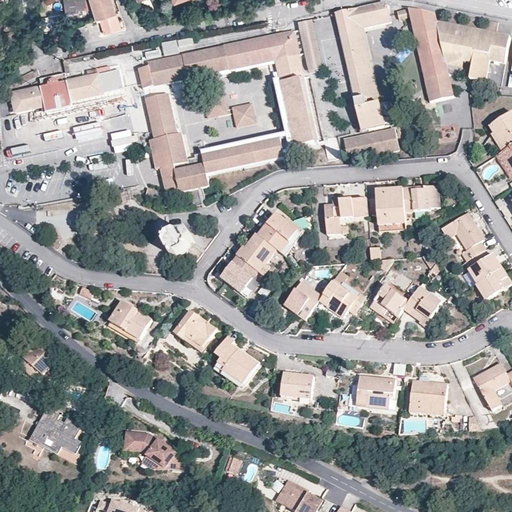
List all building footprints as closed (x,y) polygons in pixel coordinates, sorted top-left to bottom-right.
[(84,0),(63,0),(66,15),(86,12),(84,0)] [(120,29),(111,0),(89,0),(95,19),(99,18),(104,34),(120,29)] [(381,105),(364,30),(392,23),(390,15),(389,7),(386,8),(385,4),(337,15),(363,133),(394,125),(389,103),(381,105)] [(413,18),(411,10),(398,13),(400,21),(413,18)] [(449,63),(464,66),(465,62),(473,64),(470,80),(487,83),(491,63),(506,66),(507,58),(511,38),(496,35),(437,24),(435,15),(411,10),(413,18),(432,103),(454,98),(446,62),(449,63)] [(324,70),(312,20),(307,21),(309,30),(300,32),(305,55),(309,73),(324,70)] [(309,30),(307,21),(298,23),(300,32),(309,30)] [(87,30),(85,24),(75,27),(77,33),(87,30)] [(305,55),(300,32),(149,65),(150,69),(140,71),(144,87),(144,91),(276,61),(278,61),(276,52),(298,47),(300,56),(305,55)] [(305,79),(300,56),(298,47),(276,52),(278,61),(276,61),(277,65),(281,84),(305,79)] [(277,65),(276,61),(144,91),(145,94),(277,65)] [(73,103),(125,91),(119,66),(100,71),(88,73),(89,79),(60,86),(59,84),(57,82),(55,82),(52,84),(51,86),(51,88),(13,96),(17,114),(32,111),(46,108),(47,115),(74,109),(73,103)] [(319,143),(305,79),(281,84),(295,147),(295,148),(319,143)] [(203,158),(281,141),(283,150),(295,147),(281,84),(276,85),(287,135),(203,154),(203,155),(203,158)] [(46,108),(32,111),(35,125),(136,103),(146,101),(145,95),(145,94),(144,91),(144,87),(133,90),(125,91),(73,103),(74,109),(47,115),(46,108)] [(178,136),(171,104),(169,95),(146,101),(155,141),(178,136)] [(228,115),(224,96),(205,101),(209,120),(228,115)] [(182,135),(175,103),(171,104),(178,136),(182,135)] [(257,125),(253,105),(233,109),(238,129),(257,125)] [(511,148),(511,114),(490,128),(494,135),(506,152),(511,148)] [(400,151),(395,131),(345,142),(349,162),(400,151)] [(182,135),(178,136),(155,141),(154,141),(158,155),(153,156),(155,163),(159,162),(161,170),(175,167),(189,164),(188,161),(183,135),(182,135)] [(506,152),(494,135),(492,136),(503,154),(506,152)] [(203,158),(204,160),(208,176),(297,156),(295,148),(295,147),(283,150),(281,141),(203,158)] [(511,148),(506,152),(503,154),(501,155),(511,172),(511,148)] [(208,176),(204,160),(203,158),(203,155),(195,157),(196,159),(188,161),(189,164),(175,167),(181,194),(190,192),(201,190),(203,190),(211,188),(208,176)] [(511,180),(511,172),(501,155),(497,158),(511,181),(511,180)] [(161,170),(162,173),(167,197),(181,194),(175,167),(161,170)] [(441,209),(439,188),(425,189),(426,191),(411,192),(411,190),(404,190),(406,213),(431,212),(431,210),(441,209)] [(160,199),(162,192),(148,189),(146,196),(160,199)] [(406,213),(404,190),(377,193),(380,227),(407,225),(407,223),(406,213)] [(369,217),(368,200),(341,202),(342,208),(334,209),(334,207),(326,208),(328,236),(349,234),(349,228),(340,229),(339,220),(369,217)] [(333,201),(334,207),(334,209),(342,208),(341,202),(341,201),(333,201)] [(474,224),(469,215),(464,218),(470,226),(474,224)] [(282,255),(300,233),(287,223),(278,216),(260,238),(278,251),(282,255)] [(485,241),(474,224),(470,226),(464,218),(443,232),(449,240),(458,234),(469,252),(464,255),(468,262),(485,252),(481,244),(485,241)] [(286,258),(305,233),(289,221),(287,223),(300,233),(282,255),(286,258)] [(408,231),(407,227),(407,225),(380,227),(381,234),(408,231)] [(195,241),(191,234),(184,237),(176,235),(166,240),(164,247),(168,256),(179,260),(186,254),(186,245),(195,241)] [(451,239),(459,253),(465,250),(457,236),(451,239)] [(245,249),(238,258),(258,273),(264,277),(271,269),(267,266),(278,251),(260,238),(258,237),(250,247),(248,250),(245,249)] [(381,261),(380,249),(372,250),(372,262),(381,261)] [(271,269),(282,255),(278,251),(267,266),(271,269)] [(503,271),(499,264),(497,266),(492,258),(490,259),(485,252),(468,262),(465,264),(468,269),(479,286),(503,271)] [(437,265),(431,257),(424,258),(432,271),(437,265)] [(258,273),(238,258),(228,272),(229,273),(224,280),(236,290),(243,295),(249,288),(247,287),(258,273)] [(387,272),(395,260),(381,261),(381,269),(387,272)] [(435,280),(441,272),(437,265),(432,271),(429,276),(435,280)] [(511,285),(511,284),(503,271),(479,286),(478,287),(487,301),(511,285)] [(358,299),(342,288),(344,285),(349,278),(341,272),(323,298),(320,302),(328,308),(330,306),(333,308),(332,309),(345,318),(350,312),(356,316),(367,300),(360,296),(358,299)] [(306,322),(320,302),(323,298),(303,284),(286,308),(295,314),(297,312),(301,315),(299,317),(306,322)] [(360,296),(344,285),(342,288),(358,299),(360,296)] [(384,308),(389,311),(399,319),(405,311),(407,308),(410,303),(387,287),(371,309),(379,314),(384,308)] [(255,293),(249,288),(243,295),(236,290),(235,291),(249,301),(255,293)] [(439,311),(438,309),(442,303),(420,288),(410,303),(407,308),(416,315),(414,318),(421,323),(425,317),(431,322),(439,311)] [(91,300),(94,294),(84,289),(81,295),(91,300)] [(148,328),(153,321),(123,304),(111,324),(141,341),(146,332),(148,328)] [(345,318),(332,309),(333,308),(330,306),(328,308),(328,309),(344,320),(345,318)] [(384,318),(389,311),(384,308),(379,314),(384,318)] [(416,315),(407,308),(405,311),(414,318),(416,315)] [(208,344),(217,332),(209,326),(208,328),(199,322),(200,320),(191,314),(177,335),(185,341),(188,337),(205,349),(208,344)] [(427,327),(431,322),(425,317),(421,323),(427,327)] [(141,341),(111,324),(110,327),(139,344),(141,341)] [(205,349),(188,337),(185,341),(205,354),(210,346),(208,344),(205,349)] [(260,366),(244,355),(242,357),(239,355),(241,353),(233,347),(236,343),(229,339),(217,356),(223,361),(220,365),(227,370),(225,373),(246,387),(260,366)] [(58,361),(39,345),(36,350),(27,359),(20,368),(39,384),(41,380),(50,388),(59,378),(50,370),(58,361)] [(27,359),(36,350),(32,346),(23,356),(27,359)] [(350,376),(351,361),(343,361),(342,373),(342,375),(350,376)] [(246,387),(225,373),(227,370),(220,365),(215,372),(245,393),(262,368),(260,366),(246,387)] [(406,378),(407,366),(396,365),(395,377),(406,378)] [(511,373),(508,376),(502,365),(483,375),(485,378),(476,383),(493,413),(503,407),(497,397),(495,398),(493,394),(495,393),(511,382),(511,373)] [(341,380),(342,375),(342,373),(328,369),(327,377),(341,380)] [(315,377),(286,373),(283,398),(313,401),(315,377)] [(395,400),(396,381),(386,380),(386,382),(372,381),(372,379),(361,378),(360,386),(358,409),(368,410),(369,404),(391,407),(392,399),(395,400)] [(396,412),(399,381),(396,381),(395,400),(392,399),(391,407),(369,404),(368,410),(396,412)] [(446,412),(448,386),(414,383),(411,414),(423,415),(424,410),(446,412)] [(358,409),(360,386),(353,386),(352,395),(351,395),(350,408),(358,409)] [(96,403),(101,392),(91,387),(86,399),(96,403)] [(44,426),(52,411),(49,410),(42,425),(44,426)] [(446,418),(446,412),(424,410),(423,415),(446,418)] [(74,440),(81,426),(67,419),(65,424),(58,421),(61,416),(52,411),(44,426),(42,425),(34,439),(46,445),(48,440),(55,444),(52,448),(60,452),(62,447),(75,454),(81,443),(74,440)] [(483,433),(476,419),(470,419),(471,434),(483,433)] [(179,454),(149,434),(127,433),(126,452),(142,453),(149,458),(158,464),(155,470),(160,473),(168,471),(185,472),(186,461),(181,460),(175,460),(179,454)] [(52,448),(55,444),(48,440),(46,445),(34,439),(33,443),(58,455),(60,452),(52,448)] [(158,464),(149,458),(143,466),(153,473),(155,470),(158,464)] [(239,476),(243,462),(232,459),(228,473),(239,476)] [(318,511),(324,502),(310,495),(311,493),(289,481),(283,492),(294,498),(288,509),(294,511),(318,511)] [(288,509),(294,498),(283,492),(277,503),(288,509)] [(138,511),(140,509),(113,501),(109,511),(138,511)]
